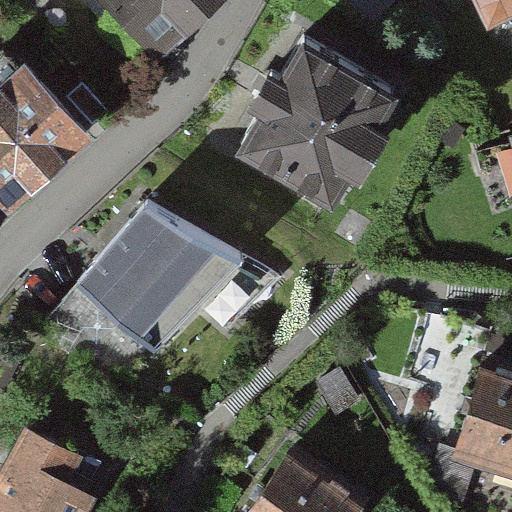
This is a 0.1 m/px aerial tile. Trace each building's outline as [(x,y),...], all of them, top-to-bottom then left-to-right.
[(229,0),(70,0),(152,82),(232,3),(229,0)] [(469,0),(476,12),(500,0),(469,0)] [(389,110),(295,56),(274,93),(262,86),(242,121),(255,129),(232,169),(324,220),(341,191),(352,197),(381,147),(371,141),(389,110)] [(0,94),(0,229),(84,156),(16,80),(0,94)] [(235,279),(138,223),(69,305),(147,371),(235,279)] [(511,371),(474,360),(445,458),(511,477),(511,371)] [(74,475),(16,446),(0,478),(0,511),(85,511),(61,500),(74,475)] [(352,511),(360,500),(281,447),(237,511),(352,511)]
